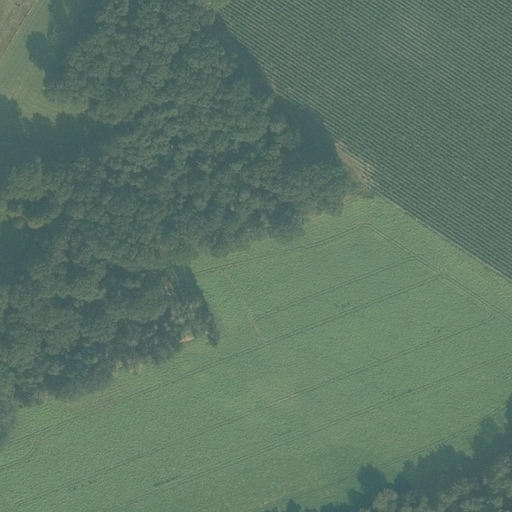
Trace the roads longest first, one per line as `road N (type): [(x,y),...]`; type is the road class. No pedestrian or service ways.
road 1 (unclassified): [(0,331),(87,164),(213,0)]
road 2 (track): [(511,433),(349,511)]
